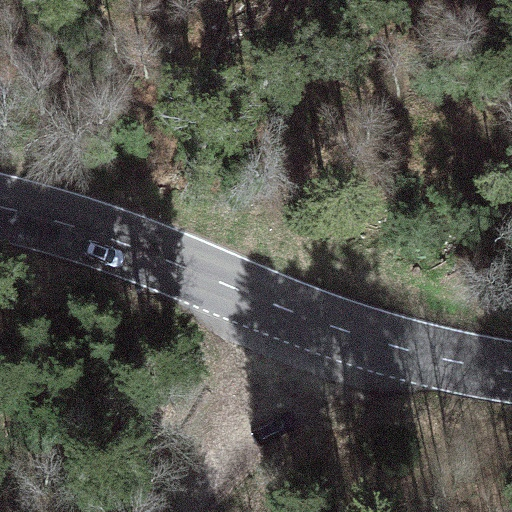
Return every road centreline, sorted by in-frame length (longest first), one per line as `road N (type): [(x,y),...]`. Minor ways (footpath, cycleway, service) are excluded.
road 1 (secondary): [(511,371),(320,322),(129,245),(0,206)]
road 2 (track): [(320,322),(177,511)]
